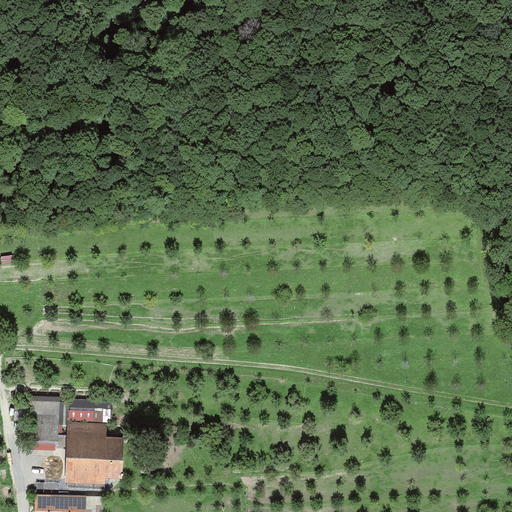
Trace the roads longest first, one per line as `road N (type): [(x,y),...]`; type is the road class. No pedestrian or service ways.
road 1 (track): [(511,404),(280,367),(0,344)]
road 2 (track): [(23,511),(0,368)]
